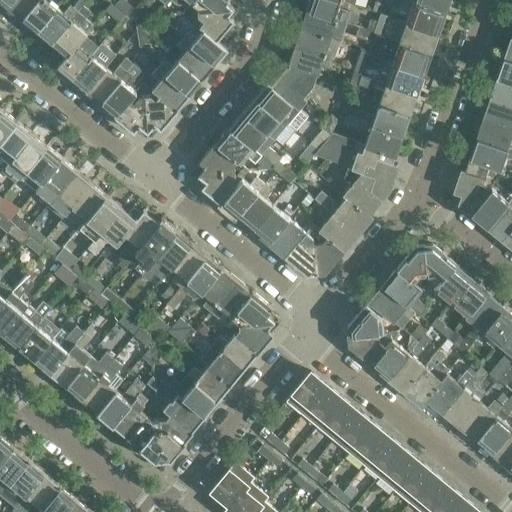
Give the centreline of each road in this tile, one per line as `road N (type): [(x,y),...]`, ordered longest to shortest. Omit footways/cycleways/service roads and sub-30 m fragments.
road 1 (residential): [(511,493),(317,322)]
road 2 (residential): [(161,511),(317,322)]
road 3 (residential): [(317,322),(152,181)]
road 4 (residential): [(152,181),(237,78),(269,4)]
road 5 (residential): [(422,199),(485,0)]
road 6 (residential): [(152,181),(0,56)]
road 7 (residential): [(152,511),(0,391)]
road 8 (residential): [(317,322),(422,199)]
